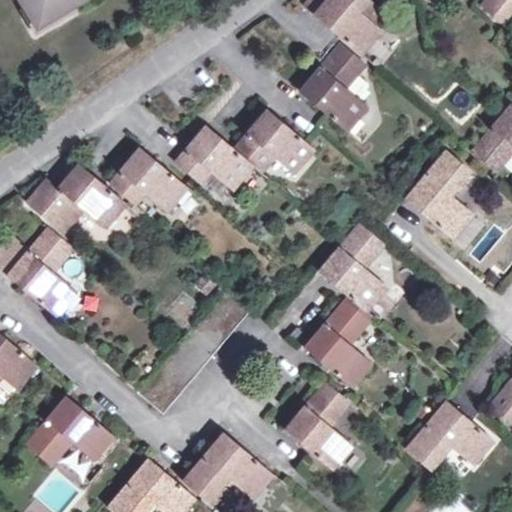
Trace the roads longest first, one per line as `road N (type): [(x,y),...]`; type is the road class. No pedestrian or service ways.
road 1 (residential): [(0,302),(170,445),(248,355)]
road 2 (residential): [(254,0),(0,179)]
